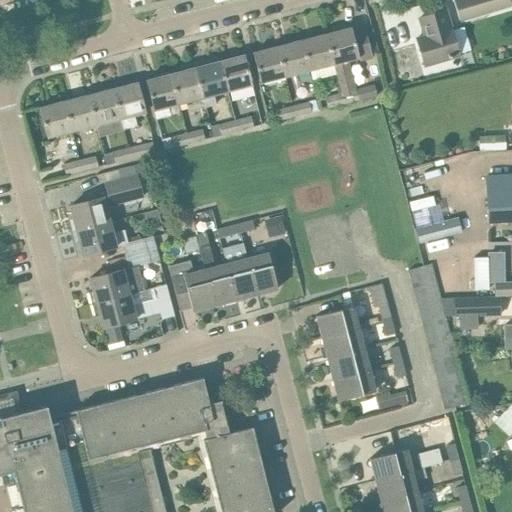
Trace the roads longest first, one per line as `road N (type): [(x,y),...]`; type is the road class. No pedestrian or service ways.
road 1 (residential): [(316,511),(270,332),(99,375),(74,368),(0,100)]
road 2 (residential): [(127,40),(288,0)]
road 3 (residential): [(0,74),(127,40)]
